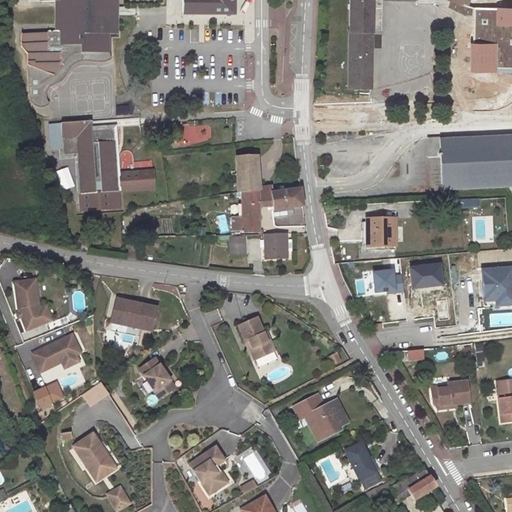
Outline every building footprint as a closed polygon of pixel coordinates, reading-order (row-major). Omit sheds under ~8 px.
[(42,0),(43,1),(59,0),(59,32),(49,32),(49,33),(23,34),(23,46),(30,53),(30,64),(55,75),(62,69),(62,58),(70,58),(75,54),(74,45),(84,45),(84,53),(110,53),(110,34),(118,34),(118,15),(114,15),(114,8),(118,8),(118,0),(42,0)] [(184,0),(184,15),(235,15),(234,0),(184,0)] [(350,0),(351,91),(373,91),(373,35),(382,35),(382,22),(378,22),(378,3),(416,3),(416,8),(435,8),(435,4),(435,0),(350,0)] [(435,0),(435,4),(467,15),(469,44),(490,44),(490,68),(511,67),(511,8),(475,7),(469,5),(450,0),(435,0)] [(30,64),(34,98),(36,102),(38,104),(40,105),(43,106),(44,106),(47,105),(49,105),(52,102),(53,102),(51,98),(51,94),(51,91),(53,87),(56,84),(60,82),(62,82),(66,79),(69,76),(71,70),(74,66),(76,65),(78,63),(82,62),(85,62),(88,63),(90,63),(92,63),(102,63),(108,62),(112,61),(114,60),(110,53),(84,53),(84,45),(74,45),(75,54),(70,58),(62,58),(62,69),(55,75),(30,64)] [(93,121),(63,122),(65,155),(80,154),(82,193),(97,192),(97,182),(102,182),(102,192),(120,191),(119,183),(119,173),(117,140),(116,135),(114,133),(111,131),(111,135),(105,135),(106,142),(95,142),(94,128),(93,121)] [(195,138),(210,137),(210,125),(194,126),(195,138)] [(116,127),(94,128),(95,142),(106,142),(105,135),(111,135),(111,131),(114,133),(116,135),(117,140),(116,127)] [(511,130),(422,135),(425,186),(509,182),(511,212),(511,211),(511,130)] [(237,191),(241,191),(255,189),(259,188),(256,157),(236,158),(237,191)] [(68,165),(55,170),(62,190),(74,185),(68,165)] [(155,171),(119,173),(119,183),(123,182),(123,191),(156,189),(155,171)] [(273,206),(271,193),(270,186),(259,188),(255,189),(256,207),(273,206)] [(258,233),(256,207),(255,189),(241,191),(242,215),(232,216),(232,232),(241,232),(241,233),(258,233)] [(301,189),(271,193),(273,206),(275,216),(286,215),(286,214),(292,213),(291,208),(304,207),(301,189)] [(476,200),(451,201),(452,208),(476,207),(476,200)] [(368,246),(397,244),(395,217),(366,219),(368,246)] [(284,234),(263,234),(264,257),(285,256),(284,234)] [(229,243),(229,253),(245,252),(245,242),(229,243)] [(499,308),(511,307),(511,268),(484,271),(487,299),(497,299),(499,308)] [(374,300),(403,298),(401,271),(372,273),(374,300)] [(20,313),(25,327),(44,320),(39,306),(37,301),(34,277),(14,280),(17,306),(18,309),(20,313)] [(104,319),(141,329),(147,307),(110,297),(104,319)] [(39,306),(44,320),(50,318),(45,303),(39,306)] [(333,327),(338,324),(331,313),(326,316),(333,327)] [(259,334),(252,319),(234,328),(241,343),(242,343),(245,342),(248,349),(246,350),(252,362),(271,352),(266,340),(263,342),(259,334)] [(69,333),(65,335),(73,354),(77,352),(69,333)] [(65,335),(29,351),(37,369),(58,361),(61,367),(76,361),(73,354),(65,335)] [(337,352),(328,358),(333,366),(342,361),(337,352)] [(147,362),(131,373),(152,403),(165,394),(160,386),(162,384),(147,362)] [(511,376),(492,379),(497,419),(511,417),(511,376)] [(443,383),(427,385),(428,399),(431,404),(451,401),(465,400),(462,378),(443,381),(443,383)] [(33,391),(40,409),(64,399),(57,381),(33,391)] [(101,382),(81,395),(90,408),(110,395),(101,382)] [(315,393),(292,407),(300,419),(304,417),(309,414),(313,421),(308,424),(315,435),(325,430),(328,435),(340,428),(338,423),(346,419),(333,397),(321,405),(315,393)] [(308,423),(308,424),(313,421),(309,414),(304,417),(308,423)] [(318,440),(328,435),(325,430),(315,435),(318,440)] [(61,434),(61,441),(72,440),(71,433),(61,434)] [(67,452),(90,488),(105,478),(95,462),(99,459),(86,440),(67,452)] [(357,441),(341,451),(357,480),(358,479),(375,470),(376,469),(368,455),(365,457),(357,441)] [(212,450),(186,468),(208,498),(219,490),(220,484),(210,470),(213,469),(221,463),(212,450)] [(95,462),(105,478),(109,475),(99,459),(95,462)] [(220,484),(219,490),(225,485),(213,469),(210,470),(220,484)] [(434,487),(423,469),(388,487),(394,498),(391,499),(394,504),(410,495),(413,499),(434,487)] [(375,470),(358,479),(364,488),(379,479),(375,470)] [(254,480),(239,486),(243,495),(257,489),(254,480)] [(349,482),(340,486),(344,493),(352,489),(349,482)] [(120,485),(105,493),(114,511),(115,511),(131,504),(120,485)] [(271,511),(263,498),(239,511),(271,511)]
